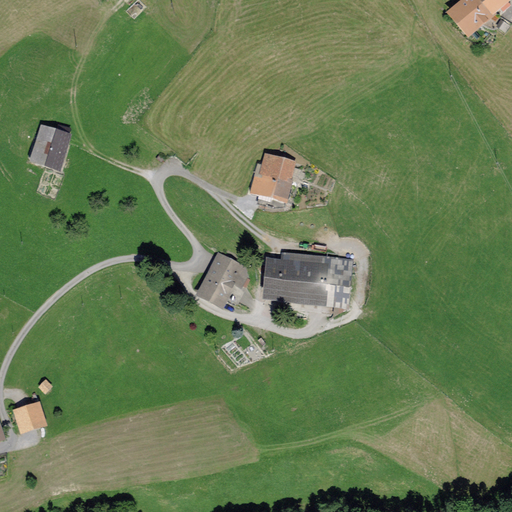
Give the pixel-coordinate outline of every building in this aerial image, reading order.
[(511,0),(470,0),(456,12),(472,30),(502,3),(508,8),(511,4),(511,3),(508,0),(511,0)] [(175,154),(187,165),(207,141),(194,130),(198,126),(162,95),(138,123),(175,154)] [(68,136),(70,128),(59,125),(58,130),(42,125),(39,137),(36,136),(30,157),(59,166),(68,136)] [(257,178),(253,194),(263,196),(264,192),(284,197),(293,163),(270,158),(268,167),(263,166),(260,179),(257,178)] [(240,264),(221,254),(201,292),(221,302),(240,264)] [(352,262),(272,254),(267,297),(284,298),(283,309),(322,313),(323,302),(348,305),(352,262)] [(42,387),(47,392),(52,387),(47,382),(42,387)] [(39,407),(18,413),(24,430),(44,424),(39,407)]
